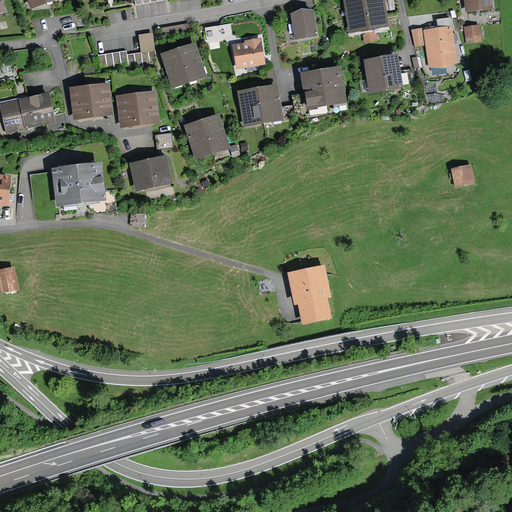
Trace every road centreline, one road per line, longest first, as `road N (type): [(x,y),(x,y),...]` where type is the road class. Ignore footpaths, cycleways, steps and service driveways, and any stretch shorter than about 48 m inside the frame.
road 1 (trunk): [(0,483),(245,408),(511,343)]
road 2 (trunk): [(511,316),(168,380),(70,372),(0,346)]
road 3 (tertiary): [(0,365),(117,462),(166,478),(235,472),(377,417)]
road 4 (residential): [(0,230),(100,223),(282,279)]
road 5 (residential): [(100,31),(269,0)]
road 6 (unclassified): [(314,511),(365,498),(392,474),(393,447),(377,417)]
road 7 (trunk): [(377,417),(511,370)]
road 8 (track): [(511,396),(393,447)]
